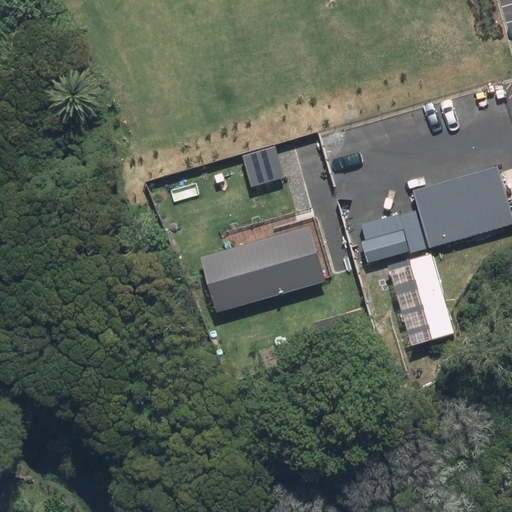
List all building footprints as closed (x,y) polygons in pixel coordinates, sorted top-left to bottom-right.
[(242,0),(253,35),(307,19),(301,0),(242,0)] [(488,37),(477,0),(424,0),(401,7),(416,58),(488,37)] [(511,0),(477,0),(488,37),(511,29),(511,0)] [(416,58),(401,7),(329,28),(344,79),(416,58)] [(307,19),(253,35),(276,113),(330,97),(307,19)] [(205,272),(217,322),(329,296),(317,245),(205,272)]
